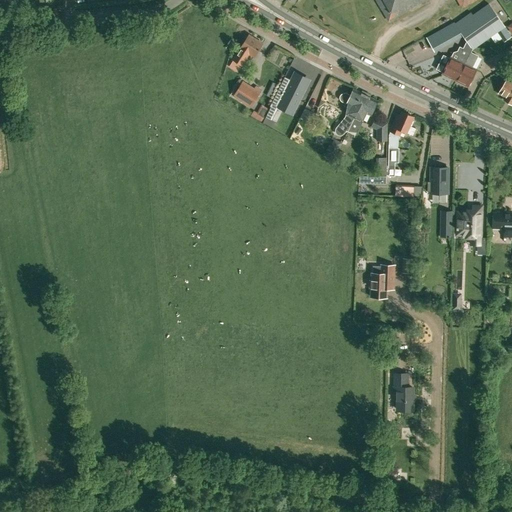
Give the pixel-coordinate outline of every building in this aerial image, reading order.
[(388,20),(394,17),(391,13),(413,0),(382,0),(389,11),(385,14),(388,20)] [(504,26),(492,8),(488,3),(472,14),(471,12),(463,17),(455,23),(461,32),(463,36),(467,41),(464,47),(472,51),(473,49),(490,36),(497,32),(504,26)] [(504,26),(497,32),(504,42),(511,37),(504,26)] [(442,28),(427,37),(432,48),(448,39),(442,28)] [(262,43),(249,34),(233,59),(241,65),(249,53),(254,57),(262,43)] [(456,80),(470,52),(471,52),(472,51),(464,47),(463,48),(459,46),(457,52),(455,54),(459,56),(457,60),(452,57),(450,57),(449,58),(443,55),(436,70),(442,72),(442,73),(456,80)] [(477,56),(471,52),(470,52),(456,80),(468,86),(476,69),(471,67),(477,56)] [(270,107),(265,117),(272,121),(278,108),(282,100),(295,107),(309,80),(295,73),(291,80),(286,91),(279,88),(269,107),(270,107)] [(511,104),(511,81),(507,79),(499,93),(506,97),(504,100),(511,104)] [(232,96),(251,107),(260,92),(242,81),(232,96)] [(350,95),(345,93),(343,93),(341,94),(340,96),(340,98),(340,99),(341,101),(346,103),(346,104),(351,106),(345,117),(337,128),(336,129),(336,130),(336,131),(337,132),(337,133),(338,134),(339,134),(340,134),(341,134),(342,134),(343,134),(343,133),(346,130),(347,130),(366,95),(353,89),(350,95)] [(366,95),(347,130),(348,131),(349,128),(357,131),(360,125),(359,124),(361,121),(362,122),(366,113),(371,115),(378,100),(366,95)] [(269,109),(261,104),(257,112),(253,110),(251,115),(261,121),(269,109)] [(310,121),(313,113),(305,109),(300,118),(309,122),(310,121)] [(388,169),(388,176),(394,176),(394,169),(394,162),(398,162),(398,148),(397,148),(399,134),(399,135),(401,130),(406,132),(411,120),(413,116),(402,111),(399,117),(397,116),(389,134),(388,169)] [(375,117),(371,127),(377,129),(377,140),(387,140),(387,123),(375,117)] [(331,146),(329,151),(325,157),(333,161),(342,143),(334,139),(331,146)] [(376,168),(376,177),(386,177),(386,167),(376,168)] [(427,192),(431,192),(431,193),(447,194),(447,168),(431,167),(431,182),(427,182),(427,192)] [(386,184),(386,177),(376,177),(369,177),(359,176),(359,183),(386,184)] [(471,244),(477,244),(480,245),(480,238),(482,206),(473,206),(472,210),(467,210),(467,212),(457,212),(456,235),(466,235),(466,237),(471,237),(471,244)] [(438,231),(453,231),(453,210),(439,210),(438,231)] [(492,213),(492,227),(504,228),(504,236),(511,235),(511,213),(511,214),(510,212),(504,212),(502,214),(492,213)] [(393,289),(394,278),(394,265),(381,265),(381,273),(372,273),(372,280),(369,280),(369,288),(371,288),(371,297),(386,297),(386,289),(393,289)] [(461,292),(451,293),(452,311),(461,311),(461,292)] [(408,387),(407,373),(393,373),(394,387),(397,387),(397,410),(412,410),(412,387),(408,387)]
